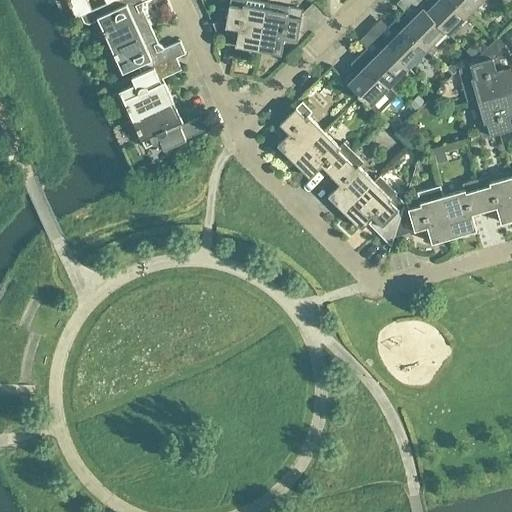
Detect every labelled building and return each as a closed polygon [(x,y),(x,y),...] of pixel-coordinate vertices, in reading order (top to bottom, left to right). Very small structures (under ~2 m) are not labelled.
[(112,0),(66,0),(75,18),(81,15),(92,10),(87,0),(105,0),(107,3),(108,3),(108,2),(112,0)] [(150,25),(140,2),(144,0),(112,0),(108,2),(108,3),(107,3),(92,10),(81,15),(84,21),(89,23),(97,19),(109,44),(150,25)] [(235,45),(258,49),(267,1),(258,0),(229,0),(228,9),(221,8),(219,19),(239,23),(235,45)] [(467,14),(452,0),(436,0),(437,0),(427,10),(426,11),(445,30),(448,33),(467,14)] [(481,0),(452,0),(467,14),(481,0)] [(289,5),(267,1),(258,49),(281,53),(285,31),(298,34),(303,8),(289,5)] [(445,30),(426,11),(427,10),(423,7),(412,18),(404,9),(396,18),(426,48),(445,30)] [(426,48),(396,18),(388,26),(396,34),(386,45),(408,67),(426,48)] [(161,49),(150,25),(109,44),(122,72),(137,65),(140,72),(140,73),(177,56),(186,52),(180,40),(161,49)] [(511,89),(511,65),(491,71),(488,63),(506,45),(497,36),(482,51),(475,58),(470,63),(461,66),(459,70),(468,102),(478,99),(511,89)] [(473,43),(466,50),(475,58),(482,51),(473,43)] [(367,47),(359,55),(389,86),(408,67),(386,45),(375,55),(367,47)] [(389,86),(359,55),(351,63),(359,72),(348,83),(378,113),(397,93),(389,86)] [(173,100),(163,77),(182,68),(177,56),(140,73),(140,72),(131,76),(135,84),(120,91),(132,119),(173,100)] [(240,59),(235,74),(246,77),(251,62),(240,59)] [(454,60),(447,67),(453,73),(460,66),(454,60)] [(338,67),(328,73),(336,86),(346,80),(338,67)] [(511,113),(511,89),(478,99),(484,121),(478,122),(482,136),(511,127),(511,124),(509,115),(511,113)] [(418,94),(409,103),(416,111),(426,102),(418,94)] [(184,124),(173,100),(132,119),(145,147),(160,140),(164,148),(209,128),(203,115),(184,124)] [(324,130),(308,115),(312,110),(302,100),(283,119),(293,128),(277,144),(294,160),(324,130)] [(353,151),(344,142),(339,146),(324,130),(294,160),(310,177),(326,161),(335,170),(353,151)] [(445,149),(434,153),(437,163),(448,160),(445,149)] [(375,181),(359,165),(363,161),(353,151),(335,170),(344,179),(328,195),(344,211),(375,181)] [(511,218),(511,175),(490,181),(489,175),(475,179),(483,204),(495,201),(501,222),(511,218)] [(394,236),(404,203),(394,193),(396,191),(380,176),(375,181),(344,211),(361,228),(371,217),(380,226),(376,230),(391,245),(394,236)] [(477,229),(471,208),(483,204),(475,179),(462,183),(464,189),(442,195),(454,236),(477,229)] [(454,236),(442,195),(440,185),(418,191),(420,195),(406,199),(404,203),(394,236),(427,226),(432,242),(454,236)]
